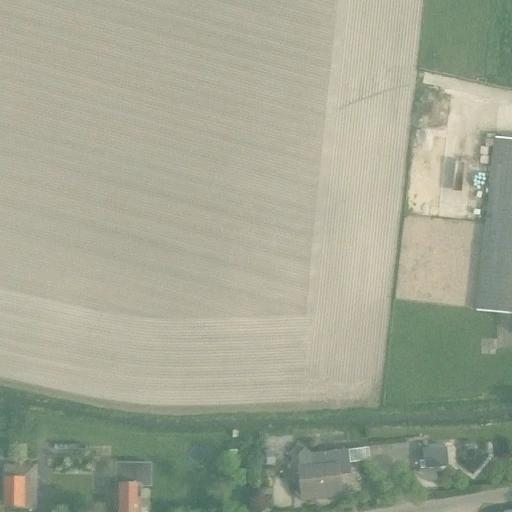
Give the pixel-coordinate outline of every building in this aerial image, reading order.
[(511,139),(494,138),(475,310),(511,313),(511,139)] [(423,469),(447,467),(445,447),(422,449),(423,469)] [(349,463),(347,449),(310,453),(303,448),(298,455),(297,455),(298,468),(297,468),(299,484),(293,492),(300,497),(300,501),(340,496),(337,465),(349,463)] [(273,451),(264,452),(265,465),(274,464),(273,451)] [(149,463),(115,462),(114,485),(114,511),(138,511),(139,487),(148,487),(149,463)] [(3,465),(2,509),(35,509),(35,465),(3,465)]
